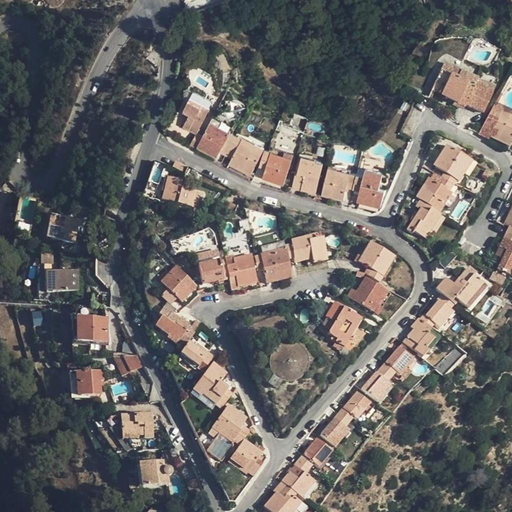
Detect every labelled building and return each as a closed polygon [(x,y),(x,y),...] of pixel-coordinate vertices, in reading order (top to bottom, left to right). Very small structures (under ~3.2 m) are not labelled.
[(443,65),(440,71),(456,78),(459,72),(443,65)] [(456,78),(440,71),(430,92),(455,103),(468,76),(459,72),(456,78)] [(477,80),(468,76),(455,103),(464,108),(465,107),(481,113),(490,94),(474,87),(477,80)] [(493,87),(477,80),(474,87),(490,94),(493,87)] [(189,113),(187,117),(184,125),(197,132),(210,107),(190,96),(183,110),(185,111),(189,113)] [(509,116),(510,113),(511,112),(495,103),(492,107),(509,116)] [(412,136),(421,111),(411,107),(402,133),(412,136)] [(508,147),(511,138),(511,121),(507,119),(509,116),(492,107),(486,119),(495,124),(489,137),(508,147)] [(487,139),(489,137),(495,124),(486,119),(478,135),(487,139)] [(211,120),(204,135),(198,146),(218,156),(220,152),(231,130),(219,124),(211,120)] [(237,134),(231,130),(220,152),(226,155),(237,134)] [(204,135),(197,132),(191,144),(197,147),(198,146),(204,135)] [(243,137),(237,134),(226,155),(232,158),(243,137)] [(265,148),(243,137),(232,158),(230,162),(251,174),(265,148)] [(443,173),(456,182),(459,183),(471,163),(445,147),(433,166),(443,173)] [(284,185),(293,157),(284,154),(269,150),(265,148),(260,166),(266,168),(263,177),(284,185)] [(302,155),(298,173),(305,175),(301,189),(316,192),(324,162),(316,160),(316,158),(302,155)] [(193,179),(196,173),(174,162),(171,168),(193,179)] [(346,187),(354,188),(357,173),(329,166),(322,194),(344,199),(346,187)] [(366,168),(364,174),(359,193),(357,200),(381,206),(386,189),(379,187),(383,172),(366,168)] [(292,186),(301,189),(305,175),(298,173),(296,173),(292,186)] [(364,174),(357,173),(354,188),(357,189),(357,192),(359,193),(364,174)] [(443,173),(440,178),(453,187),(456,182),(443,173)] [(432,174),(428,180),(433,183),(434,180),(438,182),(440,178),(432,174)] [(419,200),(431,208),(440,213),(443,209),(451,195),(449,193),(453,187),(440,178),(438,182),(434,180),(433,183),(428,180),(426,179),(415,197),(419,200)] [(179,190),(180,182),(167,179),(162,201),(191,208),(194,193),(179,190)] [(455,198),(451,195),(443,209),(447,212),(455,198)] [(32,230),(36,199),(19,198),(16,228),(32,230)] [(429,210),(431,208),(419,200),(415,207),(419,210),(426,215),(429,210)] [(508,227),(505,233),(511,236),(511,206),(503,224),(508,227)] [(424,241),(430,232),(440,217),(429,210),(426,215),(419,210),(405,231),(411,235),(413,233),(424,241)] [(73,244),(76,222),(49,217),(45,240),(73,244)] [(444,220),(440,217),(430,232),(435,234),(444,220)] [(511,236),(505,233),(498,248),(500,248),(497,256),(502,259),(497,270),(511,276),(511,236)] [(310,261),(311,265),(326,262),(321,241),(310,243),(308,239),(289,243),(289,246),(293,260),(294,265),(306,262),(310,261)] [(357,264),(366,270),(380,278),(392,259),(368,245),(357,264)] [(283,247),(284,251),(286,262),(293,260),(289,246),(283,247)] [(219,249),(197,254),(199,261),(220,256),(219,249)] [(284,251),(260,256),(263,271),(266,284),(290,279),(286,262),(284,251)] [(233,266),(226,267),(229,280),(231,291),(238,289),(237,287),(256,283),(250,256),(232,260),(233,266)] [(257,272),(263,271),(260,256),(254,257),(257,272)] [(224,260),(218,262),(222,281),(229,280),(226,267),(224,260)] [(202,286),(222,281),(218,262),(197,267),(202,286)] [(161,284),(167,290),(177,299),(180,303),(195,287),(175,268),(161,284)] [(377,284),(380,278),(366,270),(362,275),(377,284)] [(77,291),(76,271),(45,272),(46,293),(77,291)] [(435,291),(442,297),(450,303),(453,300),(466,310),(483,290),(464,273),(452,287),(444,280),(435,291)] [(503,281),(491,275),(487,282),(499,288),(503,281)] [(364,280),(355,293),(361,297),(356,304),(377,316),(381,309),(378,307),(387,294),(364,280)] [(170,306),(177,299),(167,290),(160,297),(170,306)] [(346,298),(356,304),(361,297),(355,293),(351,290),(346,298)] [(453,307),(450,303),(442,297),(438,301),(450,311),(453,307)] [(453,314),(450,311),(438,301),(424,317),(433,325),(439,330),(453,314)] [(361,320),(333,304),(324,318),(326,319),(322,327),(328,332),(327,335),(336,340),(334,343),(344,349),(361,320)] [(42,325),(41,310),(32,311),(33,326),(42,325)] [(185,332),(188,333),(191,328),(171,313),(166,320),(161,317),(154,327),(177,344),(185,332)] [(430,330),(433,325),(424,317),(422,316),(419,320),(420,322),(430,330)] [(409,328),(413,331),(420,322),(419,320),(417,319),(409,328)] [(104,343),(105,321),(75,320),(75,342),(104,343)] [(413,331),(406,338),(416,347),(412,352),(421,359),(427,353),(424,351),(433,341),(426,334),(430,330),(420,322),(413,331)] [(177,344),(184,348),(188,343),(192,336),(188,333),(185,332),(177,344)] [(402,343),(412,352),(416,347),(406,338),(402,343)] [(196,370),(204,376),(210,368),(207,366),(213,358),(206,352),(204,355),(194,348),(188,343),(184,348),(179,355),(198,368),(196,370)] [(196,345),(194,348),(204,355),(206,352),(196,345)] [(270,375),(274,379),(270,384),(279,390),(283,384),(289,385),(297,382),(302,378),(305,373),(307,368),(307,363),(306,358),(303,353),(298,348),(293,346),(288,345),(282,346),(276,349),(271,353),(268,359),(267,365),(268,370),(270,375)] [(457,346),(434,367),(442,375),(465,354),(457,346)] [(398,348),(384,364),(396,374),(399,376),(412,361),(398,348)] [(196,370),(198,368),(179,355),(177,357),(178,358),(175,362),(187,371),(190,366),(196,370)] [(121,356),(112,357),(121,376),(128,373),(121,356)] [(137,356),(121,356),(128,373),(134,372),(142,368),(137,356)] [(204,376),(192,392),(199,397),(201,394),(216,405),(218,401),(224,405),(233,393),(219,383),(226,374),(213,363),(210,368),(204,376)] [(391,379),(396,374),(384,364),(380,369),(391,379)] [(387,384),(391,379),(380,369),(375,374),(387,384)] [(100,381),(103,381),(102,371),(74,373),(75,382),(77,382),(78,397),(101,395),(100,386),(100,381)] [(390,387),(387,384),(375,374),(374,373),(361,389),(376,403),(390,387)] [(211,410),(216,405),(201,394),(199,397),(192,392),(190,395),(211,410)] [(356,393),(337,414),(349,424),(353,419),(356,421),(370,405),(356,393)] [(238,430),(242,425),(246,419),(229,406),(212,429),(219,434),(206,452),(220,463),(232,446),(230,444),(232,442),(240,431),(238,430)] [(115,453),(116,453),(126,452),(126,450),(148,447),(148,438),(153,437),(151,414),(120,417),(120,428),(108,429),(96,429),(115,453)] [(345,429),(349,424),(337,414),(333,419),(345,429)] [(108,419),(108,429),(120,428),(120,417),(108,419)] [(346,430),(345,429),(333,419),(320,435),(333,446),(346,430)] [(232,442),(239,447),(244,440),(250,431),(242,425),(238,430),(240,431),(232,442)] [(261,453),(244,440),(239,447),(227,463),(245,476),(247,474),(252,478),(262,465),(256,461),(261,453)] [(316,440),(298,460),(309,470),(313,466),(317,469),(331,453),(316,440)] [(295,496),(300,500),(314,484),(304,476),(309,470),(298,460),(294,466),(295,467),(280,483),(284,486),(295,496)] [(140,464),(142,488),(170,485),(169,478),(171,477),(173,475),(173,473),(173,471),(172,469),(170,468),(168,468),(165,468),(164,461),(140,464)] [(190,495),(202,492),(196,479),(186,484),(190,495)] [(294,499),(295,496),(284,486),(277,494),(282,499),(285,496),(290,501),(292,498),(294,499)] [(266,511),(294,511),(301,505),(294,499),(292,498),(290,501),(285,496),(282,499),(277,494),(274,493),(262,507),(265,511),(266,511)]
